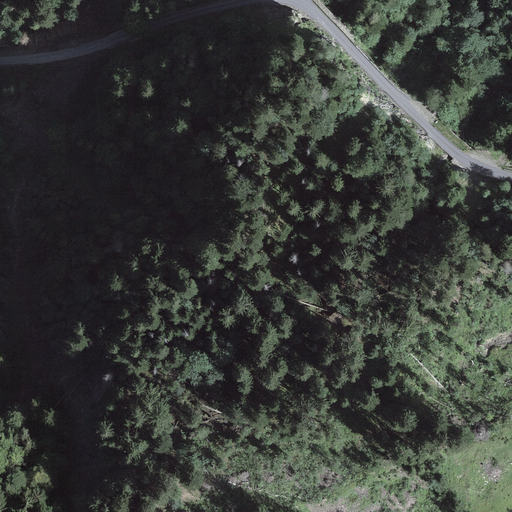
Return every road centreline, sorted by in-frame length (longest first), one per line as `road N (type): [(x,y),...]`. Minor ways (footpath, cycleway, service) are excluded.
road 1 (unclassified): [(299,0),(464,160),(511,177)]
road 2 (unclassified): [(0,63),(86,50),(248,0)]
